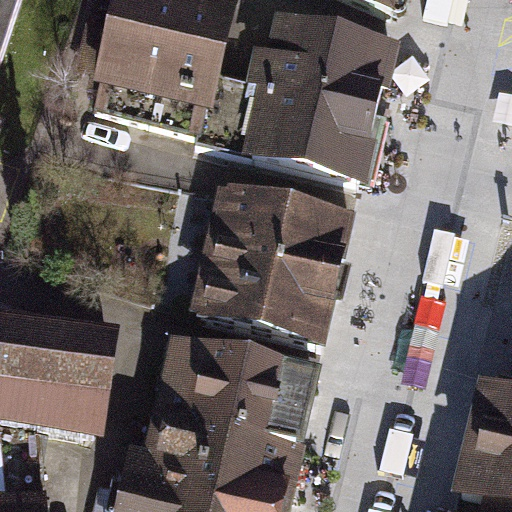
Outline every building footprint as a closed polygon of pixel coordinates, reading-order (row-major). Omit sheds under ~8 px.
[(0,0),(0,106),(36,0),(0,0)] [(274,26),(259,97),(222,89),(240,7),(206,0),(114,0),(93,99),(199,122),(193,153),(245,163),(370,193),(399,54),(274,26)] [(335,0),(396,26),(407,0),(335,0)] [(360,232),(224,202),(195,339),(330,368),(360,232)] [(0,442),(105,459),(123,346),(0,326),(0,442)] [(160,434),(304,469),(323,395),(179,360),(160,434)] [(511,511),(511,417),(487,412),(464,511),(511,511)] [(293,511),(304,469),(160,434),(150,476),(131,471),(121,511),(293,511)]
